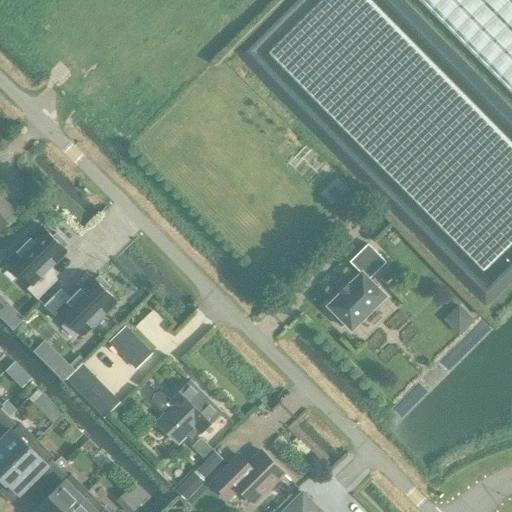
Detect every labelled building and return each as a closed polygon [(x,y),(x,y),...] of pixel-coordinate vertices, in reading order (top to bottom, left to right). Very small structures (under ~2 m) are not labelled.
[(511,0),(421,0),(511,91),(511,0)] [(0,197),(0,230),(17,214),(0,197)] [(43,226),(8,261),(31,285),(27,289),(38,300),(55,283),(45,273),(67,251),(65,248),(68,245),(57,233),(53,237),(43,226)] [(352,330),(385,296),(369,279),(386,263),(368,245),(351,262),(362,274),(350,286),(349,285),(347,286),(349,287),(343,293),(342,292),(340,293),(341,294),(329,306),(335,313),(331,316),(342,327),(346,323),(352,330)] [(44,306),(54,316),(58,312),(82,336),(117,301),(107,291),(111,287),(99,276),(96,279),(93,276),(71,299),(61,289),(44,306)] [(17,313),(7,323),(13,329),(23,319),(17,313)] [(108,342),(114,348),(132,367),(135,370),(152,353),(126,326),(108,342)] [(191,443),(201,434),(222,413),(190,380),(171,400),(164,393),(159,391),(154,393),(152,399),(154,404),(164,414),(156,422),(179,444),(186,437),(191,443)] [(0,426),(9,418),(0,409),(4,406),(0,402),(0,426)] [(0,477),(37,440),(21,423),(17,426),(9,418),(0,426),(0,477)] [(60,469),(51,460),(54,457),(37,440),(0,477),(0,481),(6,488),(9,485),(18,493),(32,479),(41,488),(60,469)] [(283,474),(261,451),(240,472),(230,462),(211,482),(229,500),(239,490),(254,504),(283,474)] [(196,470),(194,472),(204,481),(222,461),(213,452),(196,470)] [(67,511),(89,491),(88,491),(71,474),(68,477),(60,469),(41,488),(49,496),(35,510),(36,511),(67,511)] [(194,472),(177,491),(188,501),(205,483),(194,472)] [(89,491),(67,511),(102,511),(105,508),(89,491)] [(321,511),(303,493),(284,511),(321,511)]
